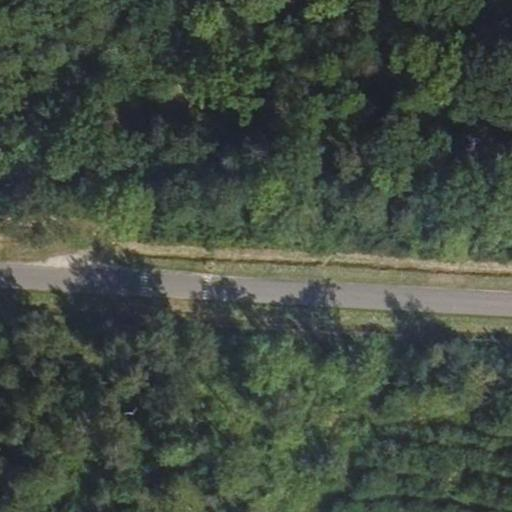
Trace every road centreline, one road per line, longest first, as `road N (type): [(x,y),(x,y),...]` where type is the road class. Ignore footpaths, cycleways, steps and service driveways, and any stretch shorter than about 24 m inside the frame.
road 1 (unclassified): [(511,305),(0,279)]
road 2 (unknown): [(64,283),(145,103),(234,47),(277,0)]
road 3 (unknown): [(0,92),(145,103)]
